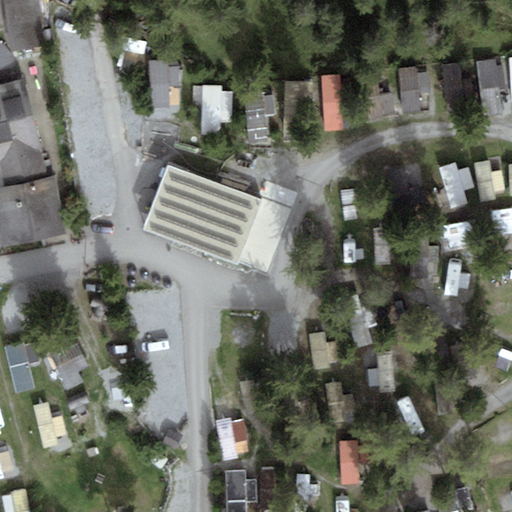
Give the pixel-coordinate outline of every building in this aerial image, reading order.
[(39,0),(3,0),(11,50),(47,46),(39,0)] [(3,44),(0,44),(0,69),(14,66),(13,54),(3,44)] [(153,62),(153,107),(169,107),(169,84),(179,84),(179,61),(153,62)] [(464,89),(463,63),(443,64),(444,90),(464,89)] [(0,169),(4,186),(0,186),(0,242),(1,249),(66,234),(53,175),(47,176),(19,67),(0,72),(0,169)] [(404,110),(427,108),(424,67),(400,69),(404,110)] [(486,85),(488,110),(500,109),(498,84),(486,85)] [(205,87),(204,130),(230,131),(231,88),(205,87)] [(387,117),(390,92),(367,89),(364,115),(387,117)] [(440,165),(443,217),(469,216),(466,164),(440,165)] [(172,222),(171,244),(200,258),(232,261),(234,229),(172,222)] [(427,236),(430,292),(469,290),(466,233),(427,236)] [(108,291),(91,288),(87,311),(104,314),(108,291)] [(48,351),(63,388),(82,381),(77,368),(86,364),(76,339),(48,351)] [(38,361),(36,341),(8,344),(12,391),(33,389),(31,361),(38,361)] [(241,430),(231,405),(210,414),(221,438),(241,430)] [(66,413),(49,416),(54,439),(70,436),(66,413)] [(337,440),(340,486),(360,485),(358,439),(337,440)] [(0,476),(13,473),(7,451),(0,452),(0,476)] [(225,469),(225,497),(244,497),(244,469),(225,469)] [(10,511),(27,511),(25,490),(8,493),(10,511)] [(284,507),(283,492),(264,493),(265,507),(284,507)]
